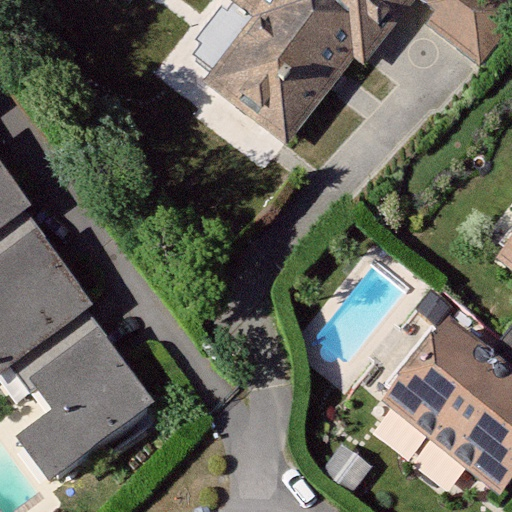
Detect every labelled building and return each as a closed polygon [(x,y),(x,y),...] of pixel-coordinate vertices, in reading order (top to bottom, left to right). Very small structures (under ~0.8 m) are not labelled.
[(286,139),(353,51),(364,58),(406,3),(402,0),(239,0),(242,2),(272,24),(224,84),(221,88),(286,139)] [(511,24),(511,14),(493,0),(424,0),(422,2),(442,17),(433,29),(481,65),(511,24)] [(272,24),(242,2),(196,62),(224,84),(272,24)] [(0,237),(18,224),(26,218),(0,183),(0,237)] [(0,382),(26,363),(79,322),(87,317),(18,224),(0,237),(0,310),(7,320),(0,324),(0,382)] [(210,261),(190,241),(171,261),(189,280),(210,261)] [(150,415),(79,322),(26,363),(68,419),(32,446),(60,483),(150,415)] [(511,386),(487,366),(452,339),(393,411),(501,497),(511,483),(511,450),(511,451),(511,450),(511,386)] [(511,349),(504,343),(487,366),(511,386),(511,349)]
